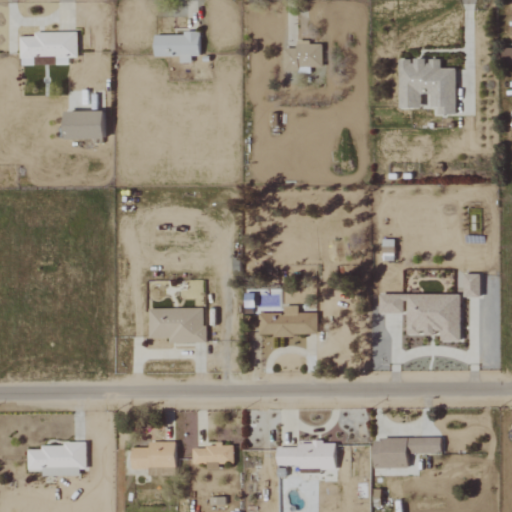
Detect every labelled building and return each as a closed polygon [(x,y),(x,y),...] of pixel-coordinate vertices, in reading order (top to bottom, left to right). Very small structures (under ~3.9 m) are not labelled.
[(77,32),(33,33),(33,37),(19,37),(19,66),(68,65),(67,58),(77,58),(77,32)] [(199,56),(198,34),(153,35),(153,57),(179,56),(179,63),(191,63),(191,56),(199,56)] [(321,43),(296,43),(296,49),(282,49),(282,71),(309,72),(309,67),(321,67),(321,43)] [(511,63),(511,48),(502,49),(501,64),(511,63)] [(455,115),(455,69),(440,69),(440,60),(426,60),(426,59),(398,59),(398,109),(421,109),(421,94),(430,94),(430,109),(438,109),(438,115),(455,115)] [(102,112),(63,113),(63,140),(103,139),(102,112)] [(381,253),(393,253),(393,239),(382,239),(381,253)] [(479,297),(480,274),(463,273),(462,297),(479,297)] [(379,293),(378,313),(405,313),(405,333),(424,333),(439,333),(439,340),(459,341),(459,294),(379,293)] [(316,334),(316,313),(297,313),(297,307),(282,307),(282,313),(257,313),(257,335),(316,334)] [(148,308),(148,338),(168,338),(168,342),(203,343),(204,309),(148,308)] [(440,438),(372,438),(373,468),(406,468),(406,454),(440,454),(440,438)] [(175,475),(174,441),(148,442),(148,448),(131,448),(131,469),(148,469),(148,476),(175,475)] [(335,467),(334,442),(297,442),(297,446),(276,446),(276,468),(335,467)] [(26,449),(27,469),(41,469),(41,476),(79,476),(79,469),(85,469),(85,443),(39,444),(39,449),(26,449)] [(192,445),(192,464),(206,463),(206,469),(219,469),(219,462),(233,462),(233,445),(192,445)]
